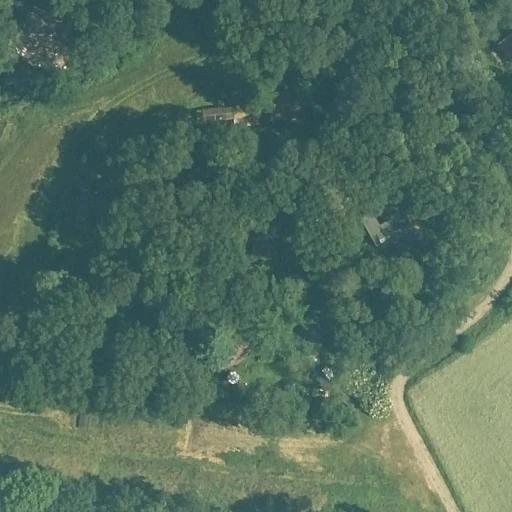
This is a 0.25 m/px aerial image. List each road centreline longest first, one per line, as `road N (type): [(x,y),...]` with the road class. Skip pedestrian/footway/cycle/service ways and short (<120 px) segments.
road 1 (track): [(293,0),(103,107),(72,140),(0,306)]
road 2 (track): [(452,511),(402,412),(398,384),(414,360),(489,299),(511,266)]
road 3 (track): [(196,135),(294,132),(338,120),(421,64)]
road 4 (track): [(511,199),(382,0)]
